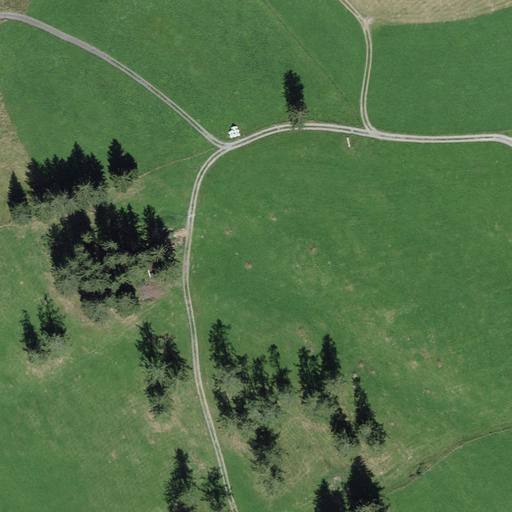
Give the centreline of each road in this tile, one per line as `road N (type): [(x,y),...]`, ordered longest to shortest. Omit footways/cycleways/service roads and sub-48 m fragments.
road 1 (track): [(235,511),(197,377),(187,292),(188,228),(204,168),(226,148),(297,126),(511,142)]
road 2 (track): [(0,15),(37,23),(129,70),(226,148)]
road 3 (track): [(372,133),(363,97),(368,33),(342,0)]
